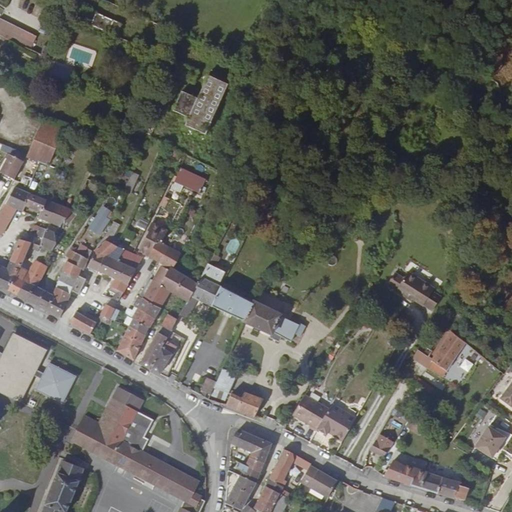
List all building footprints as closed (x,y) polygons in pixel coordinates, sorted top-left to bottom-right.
[(88,9),(68,0),(65,0),(61,13),(82,22),(88,9)] [(96,12),(88,9),(82,22),(90,25),(96,12)] [(121,24),(96,12),(90,25),(115,36),(121,24)] [(0,35),(31,49),(37,36),(0,19),(0,35)] [(169,26),(154,20),(150,29),(165,35),(169,26)] [(167,58),(161,56),(155,68),(162,71),(164,66),(167,58)] [(167,58),(164,66),(176,71),(174,75),(193,83),(198,71),(167,58)] [(68,84),(70,76),(71,73),(51,66),(48,77),(68,84)] [(153,74),(159,77),(162,71),(155,68),(153,74)] [(199,126),(207,130),(228,84),(208,75),(197,98),(188,118),(185,125),(197,131),(199,126)] [(188,118),(197,98),(181,91),(172,110),(188,118)] [(116,121),(122,123),(125,116),(120,113),(116,121)] [(42,122),(27,156),(45,164),(46,162),(49,163),(63,131),(42,122)] [(8,148),(2,145),(0,148),(0,150),(5,154),(8,148)] [(8,148),(5,154),(9,155),(0,172),(14,180),(27,156),(8,148)] [(179,160),(182,153),(176,150),(173,157),(179,160)] [(199,193),(206,179),(180,167),(176,176),(175,175),(172,181),(199,193)] [(123,190),(128,192),(130,193),(139,176),(131,173),(123,190)] [(21,182),(29,185),(32,178),(24,175),(21,182)] [(25,205),(29,194),(14,188),(0,212),(0,217),(8,222),(16,208),(23,212),(25,205)] [(45,199),(29,194),(25,205),(40,211),(45,199)] [(169,199),(164,196),(160,205),(165,207),(169,199)] [(50,222),(56,204),(45,199),(40,211),(38,218),(50,222)] [(59,227),(64,220),(72,210),(67,209),(64,207),(56,204),(50,222),(59,227)] [(95,219),(93,222),(89,228),(100,234),(109,219),(106,217),(110,211),(103,206),(95,219)] [(69,224),(79,211),(74,208),(72,210),(64,220),(69,224)] [(8,222),(0,217),(0,234),(1,235),(8,222)] [(145,229),(148,222),(139,218),(136,226),(145,229)] [(113,222),(107,234),(113,237),(119,225),(113,222)] [(157,240),(161,243),(167,231),(151,222),(147,231),(149,232),(138,251),(148,256),(157,240)] [(40,246),(51,251),(56,244),(55,233),(58,228),(49,225),(47,229),(39,226),(37,231),(35,236),(42,238),(40,246)] [(10,261),(20,266),(29,247),(31,243),(19,239),(19,241),(14,251),(10,261)] [(159,263),(168,246),(161,243),(157,240),(148,256),(159,263)] [(105,255),(115,245),(106,241),(95,252),(87,266),(98,271),(105,255)] [(152,280),(161,286),(170,270),(171,271),(173,268),(180,253),(173,249),(174,246),(169,243),(168,246),(159,263),(162,264),(152,280)] [(123,249),(115,245),(105,255),(98,271),(102,273),(110,258),(115,261),(123,249)] [(77,277),(78,275),(80,269),(71,264),(75,252),(76,250),(71,247),(65,256),(68,259),(63,272),(77,277)] [(75,252),(88,259),(92,251),(86,248),(83,254),(76,250),(75,252)] [(142,257),(133,253),(123,249),(115,261),(125,265),(117,280),(115,279),(109,287),(122,294),(127,286),(142,257)] [(204,267),(210,255),(200,251),(197,258),(201,260),(199,265),(204,267)] [(71,264),(80,269),(83,270),(88,259),(75,252),(71,264)] [(208,265),(214,268),(219,257),(214,254),(208,265)] [(125,265),(115,261),(110,258),(102,273),(115,279),(117,280),(125,265)] [(0,284),(0,286),(8,290),(19,267),(20,266),(10,261),(7,269),(0,284)] [(29,272),(41,279),(46,268),(35,261),(29,272)] [(197,300),(211,306),(221,286),(218,285),(224,273),(214,268),(208,265),(198,283),(188,301),(179,315),(187,319),(197,300)] [(8,290),(17,295),(29,272),(19,267),(8,290)] [(170,291),(188,301),(198,283),(193,280),(188,277),(173,268),(171,271),(170,270),(161,286),(170,291)] [(17,295),(27,300),(34,286),(36,287),(41,279),(29,272),(17,295)] [(59,281),(73,287),(77,277),(63,272),(59,281)] [(395,291),(406,298),(407,296),(412,299),(423,306),(434,288),(408,272),(395,291)] [(73,287),(71,290),(78,294),(85,279),(78,275),(77,277),(73,287)] [(138,295),(142,297),(152,280),(148,278),(138,295)] [(160,308),(170,291),(161,286),(152,280),(142,297),(160,308)] [(45,309),(60,317),(66,304),(71,290),(73,287),(59,281),(53,296),(52,296),(45,309)] [(27,300),(45,309),(52,296),(36,287),(34,286),(27,300)] [(211,306),(243,321),(252,301),(221,286),(211,306)] [(118,301),(122,294),(109,287),(108,290),(115,294),(112,299),(118,301)] [(133,305),(137,307),(141,299),(138,297),(133,305)] [(154,318),(160,308),(142,297),(141,299),(137,307),(137,308),(154,318)] [(280,313),(252,300),(252,301),(243,321),(271,334),(269,337),(279,341),(281,336),(291,340),(299,324),(280,315),(280,313)] [(109,319),(114,309),(105,305),(101,315),(109,319)] [(127,315),(132,318),(135,312),(132,310),(128,308),(124,314),(127,315)] [(132,318),(149,327),(154,318),(137,308),(135,312),(132,318)] [(112,320),(114,321),(119,311),(114,309),(109,319),(112,320)] [(70,323),(90,334),(97,323),(86,317),(75,312),(70,323)] [(86,317),(97,323),(98,319),(87,314),(86,317)] [(171,331),(177,319),(168,314),(161,326),(171,331)] [(98,319),(97,323),(99,325),(102,321),(107,324),(109,319),(101,315),(98,319)] [(123,324),(128,327),(132,318),(127,315),(123,324)] [(128,327),(144,335),(149,327),(132,318),(128,327)] [(299,324),(291,340),(300,345),(309,326),(300,322),(299,324)] [(151,369),(166,341),(171,331),(161,326),(141,364),(151,369)] [(116,350),(133,360),(144,335),(128,327),(123,337),(121,340),(116,350)] [(443,377),(465,343),(446,329),(431,352),(428,356),(433,358),(431,360),(432,361),(428,367),(443,377)] [(3,355),(0,361),(0,393),(20,403),(46,352),(13,335),(3,355)] [(151,369),(161,374),(177,347),(166,341),(151,369)] [(466,375),(473,363),(465,358),(458,371),(466,375)] [(49,362),(34,392),(62,405),(77,375),(49,362)] [(213,388),(227,394),(236,374),(222,368),(216,382),(213,388)] [(207,393),(211,394),(213,388),(216,382),(207,378),(201,390),(202,391),(200,395),(205,398),(207,393)] [(418,379),(415,383),(429,393),(430,394),(433,390),(418,379)] [(511,382),(500,398),(511,407),(511,405),(511,382)] [(429,393),(415,383),(411,389),(425,398),(429,393)] [(179,511),(199,511),(205,502),(200,500),(201,498),(194,494),(199,483),(143,453),(150,440),(146,438),(154,421),(138,412),(143,402),(117,388),(99,424),(84,417),(70,442),(184,503),(179,511)] [(213,388),(211,394),(225,400),(227,394),(213,388)] [(225,405),(254,417),(262,400),(243,393),(241,398),(230,394),(225,405)] [(292,414),(316,429),(328,409),(304,394),(292,414)] [(328,432),(342,440),(355,418),(331,404),(328,409),(316,429),(326,435),(328,432)] [(406,428),(419,433),(422,424),(409,419),(406,428)] [(496,451),(500,446),(505,438),(487,427),(474,446),(492,458),(496,451)] [(252,454),(258,440),(241,433),(239,432),(238,435),(235,433),(231,444),(252,454)] [(384,457),(394,443),(380,434),(376,442),(375,442),(370,450),(374,452),(377,454),(384,457)] [(264,465),(271,445),(258,440),(252,454),(250,458),(264,465)] [(293,462),(293,455),(283,451),(268,481),(283,489),(286,483),(283,482),(292,464),(293,462)] [(310,467),(311,465),(293,455),(293,462),(292,464),(307,472),(310,467)] [(260,474),(264,465),(250,458),(245,467),(260,474)] [(66,511),(84,470),(62,461),(42,511),(66,511)] [(420,488),(426,472),(406,466),(405,468),(393,461),(387,471),(385,469),(383,473),(382,475),(384,477),(420,488)] [(255,484),(260,474),(245,467),(240,465),(237,470),(243,472),(240,478),(255,484)] [(327,499),(337,483),(310,467),(307,472),(300,484),(327,499)] [(423,489),(430,473),(426,472),(420,488),(423,489)] [(453,498),(463,500),(468,488),(459,485),(460,482),(430,473),(423,489),(453,498)] [(240,511),(255,484),(240,478),(239,477),(225,505),(240,511)] [(283,489),(268,481),(265,488),(280,496),(283,489)] [(280,496),(265,488),(261,497),(253,509),(257,511),(282,511),(289,501),(280,496)] [(390,511),(392,509),(394,504),(381,500),(374,511),(390,511)]
